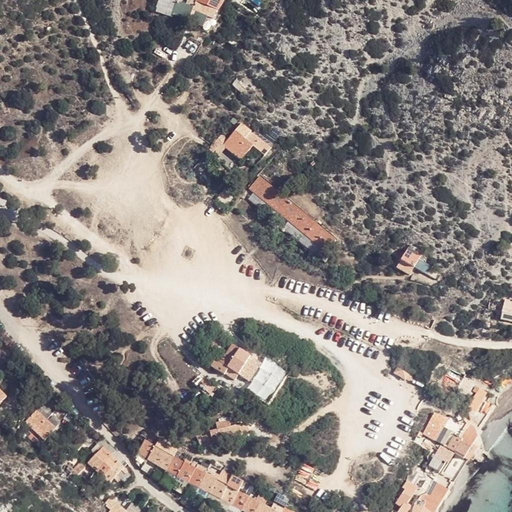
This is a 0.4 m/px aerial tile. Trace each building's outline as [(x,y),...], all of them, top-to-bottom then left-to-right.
[(225,1),(222,0),(195,0),(192,9),(218,20),(225,1)] [(245,139),(252,131),(242,122),(235,130),(245,139)] [(227,140),(222,145),(225,148),(240,161),(253,145),(265,156),(272,148),(252,131),(245,139),(235,130),(227,140)] [(217,157),(225,148),(222,145),(227,140),(221,135),(208,150),(217,157)] [(251,189),(260,197),(270,185),(261,178),(251,189)] [(260,197),(270,206),(280,194),(270,185),(260,197)] [(270,206),(279,214),(289,202),(280,194),(270,206)] [(279,214),(288,222),(298,210),(289,202),(279,214)] [(308,219),(298,210),(288,222),(298,231),(308,219)] [(308,219),(298,231),(308,239),(318,227),(308,219)] [(308,239),(317,247),(327,235),(318,227),(308,239)] [(327,235),(317,247),(327,255),(337,243),(327,235)] [(408,247),(400,261),(412,268),(421,255),(408,247)] [(412,268),(400,261),(395,268),(408,275),(412,268)] [(428,275),(431,267),(419,262),(416,270),(428,275)] [(511,300),(505,299),(501,311),(511,313),(511,300)] [(226,343),(218,338),(210,349),(218,354),(226,343)] [(228,358),(234,362),(240,352),(234,349),(228,358)] [(252,360),(240,352),(234,362),(228,370),(230,371),(237,376),(240,378),(252,360)] [(234,362),(228,358),(222,366),(228,370),(234,362)] [(240,378),(250,385),(262,366),(252,360),(240,378)] [(234,381),(237,376),(230,371),(228,370),(222,366),(214,361),(210,368),(223,376),(224,374),(234,381)] [(214,385),(205,380),(200,389),(208,394),(214,385)] [(470,420),(488,394),(479,388),(478,388),(475,386),(472,391),(476,393),(463,414),(470,420)] [(35,412),(23,424),(42,442),(54,430),(35,412)] [(422,434),(433,441),(440,426),(443,428),(448,419),(433,414),(422,434)] [(209,434),(212,444),(249,435),(247,428),(243,425),(229,429),(228,421),(215,424),(217,432),(209,434)] [(452,453),(463,459),(471,444),(473,441),(477,436),(474,427),(469,423),(461,438),(452,453)] [(446,448),(452,453),(461,438),(454,435),(446,448)] [(463,459),(467,462),(475,449),(473,441),(471,444),(463,459)] [(137,456),(147,462),(155,450),(144,443),(137,456)] [(158,443),(155,450),(165,456),(166,456),(169,449),(158,443)] [(448,464),(453,455),(442,448),(436,457),(448,464)] [(94,458),(102,467),(111,458),(103,449),(94,458)] [(166,456),(172,461),(176,454),(169,449),(166,456)] [(155,450),(147,462),(157,469),(165,456),(155,450)] [(457,470),(463,459),(452,453),(453,455),(448,464),(457,470)] [(157,469),(165,473),(172,461),(166,456),(165,456),(157,469)] [(430,467),(441,475),(448,464),(436,457),(430,467)] [(85,466),(94,474),(102,467),(94,458),(85,466)] [(111,458),(102,467),(114,479),(124,470),(111,458)] [(457,470),(461,472),(467,462),(463,459),(457,470)] [(165,473),(176,480),(183,466),(172,461),(165,473)] [(441,475),(451,481),(457,470),(448,464),(441,475)] [(183,466),(176,480),(187,485),(195,472),(183,466)] [(102,467),(94,474),(107,487),(114,479),(102,467)] [(451,481),(454,483),(461,472),(457,470),(451,481)] [(195,472),(187,485),(198,491),(205,478),(195,472)] [(76,478),(81,483),(85,479),(80,474),(76,478)] [(226,490),(231,480),(220,475),(216,484),(226,490)] [(205,478),(198,491),(209,497),(216,484),(205,478)] [(220,503),(231,508),(238,494),(243,486),(231,480),(226,490),(220,503)] [(426,494),(440,503),(448,490),(433,481),(426,494)] [(80,489),(88,496),(94,490),(87,482),(80,489)] [(403,504),(405,505),(416,489),(407,482),(401,488),(404,491),(395,504),(400,508),(403,504)] [(216,484),(209,497),(220,503),(226,490),(216,484)] [(238,494),(231,508),(239,511),(243,511),(249,500),(238,494)] [(423,508),(429,511),(434,511),(440,503),(426,494),(420,497),(416,504),(419,506),(423,508)] [(243,511),(255,511),(260,505),(265,508),(268,503),(257,498),(254,502),(249,500),(243,511)]
